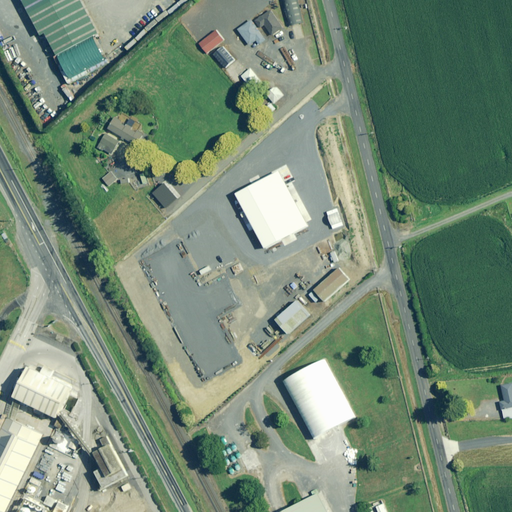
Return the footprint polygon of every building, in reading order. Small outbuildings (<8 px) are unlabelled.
[(303,23),(297,0),(284,0),(291,26),(303,23)] [(109,130),(116,133),(115,135),(117,136),(118,135),(123,138),(122,139),(124,141),(125,139),(134,144),(135,143),(142,147),(148,136),(122,122),(115,118),(109,130)] [(119,141),(106,134),(99,148),(112,155),(119,141)] [(118,180),(112,172),(104,179),(110,187),(118,180)] [(292,235),(263,181),(238,194),(267,248),(292,235)] [(222,229),(217,221),(195,231),(199,240),(222,229)] [(351,280),(340,268),(316,291),(326,302),(351,280)] [(315,311),(303,298),(277,321),(289,334),(315,311)] [(265,310),(256,300),(241,314),(250,324),(265,310)] [(279,380),(308,437),(352,415),(324,358),(279,380)] [(61,388),(19,370),(6,398),(48,417),(61,388)] [(511,383),(502,386),(506,401),(501,402),(505,419),(511,418),(511,383)] [(0,430),(0,511),(6,511),(45,434),(7,416),(0,430)] [(66,425),(60,419),(56,426),(62,430),(66,425)] [(66,441),(66,439),(66,438),(65,436),(64,435),(63,434),(61,434),(60,434),(59,435),(58,436),(57,437),(57,439),(57,440),(57,441),(58,443),(60,443),(61,444),(63,443),(64,443),(65,442),(66,441)] [(81,442),(74,438),(70,447),(76,450),(81,442)] [(125,475),(107,442),(87,453),(105,486),(125,475)] [(261,465),(252,448),(240,454),(249,471),(261,465)] [(51,453),(49,458),(59,464),(61,458),(51,453)] [(331,511),(322,494),(287,511),(331,511)] [(60,502),(49,496),(45,504),(56,509),(54,511),(66,511),(70,507),(60,501),(60,502)]
